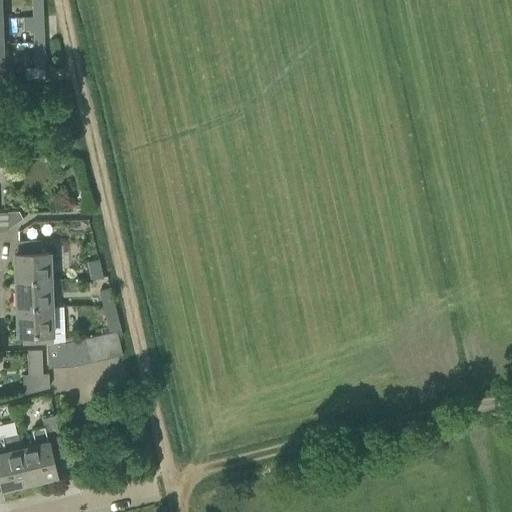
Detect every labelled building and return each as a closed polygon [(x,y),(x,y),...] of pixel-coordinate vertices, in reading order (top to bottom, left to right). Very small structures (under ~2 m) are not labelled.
[(42,17),(41,0),(31,0),(32,16),(32,17),(42,17)] [(44,42),(42,17),(32,17),(32,16),(23,17),(23,30),(33,30),(33,42),(44,42)] [(45,67),(44,42),(33,42),(34,68),(45,67)] [(39,240),(37,240),(17,241),(18,254),(14,254),(15,281),(50,280),(49,253),(40,253),(39,240)] [(102,277),(98,259),(87,261),(91,278),(102,277)] [(51,306),(50,280),(15,281),(16,307),(51,306)] [(113,303),(110,287),(99,290),(103,305),(113,303)] [(117,320),(113,303),(103,305),(107,322),(117,320)] [(63,306),(51,306),(16,307),(17,334),(22,334),(22,344),(47,343),(52,343),(52,332),(64,332),(63,306)] [(122,354),(118,337),(116,330),(104,333),(110,357),(122,354)] [(110,357),(104,333),(92,336),(98,360),(110,357)] [(98,360),(92,336),(80,339),(86,363),(98,360)] [(86,363),(80,339),(70,341),(71,366),(72,366),(86,363)] [(71,366),(70,341),(66,342),(57,342),(59,367),(71,366)] [(57,342),(52,343),(47,343),(47,367),(59,367),(57,342)] [(41,349),(27,350),(28,374),(22,374),(23,394),(48,387),(48,373),(42,373),(41,349)] [(61,444),(54,415),(40,418),(43,429),(31,432),(35,446),(21,449),(29,481),(56,475),(49,446),(61,444)] [(29,481),(21,449),(19,441),(4,444),(2,436),(0,436),(0,480),(2,488),(29,481)]
